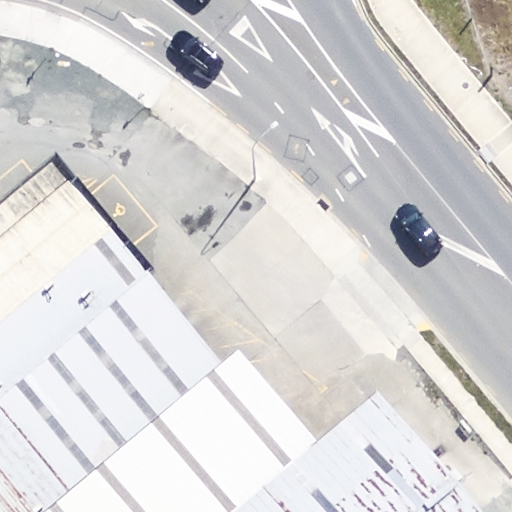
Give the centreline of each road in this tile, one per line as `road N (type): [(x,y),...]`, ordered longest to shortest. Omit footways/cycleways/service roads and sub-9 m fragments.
road 1 (tertiary): [(511,304),(368,129)]
road 2 (tertiary): [(368,129),(221,0)]
road 3 (tertiary): [(306,0),(368,129)]
